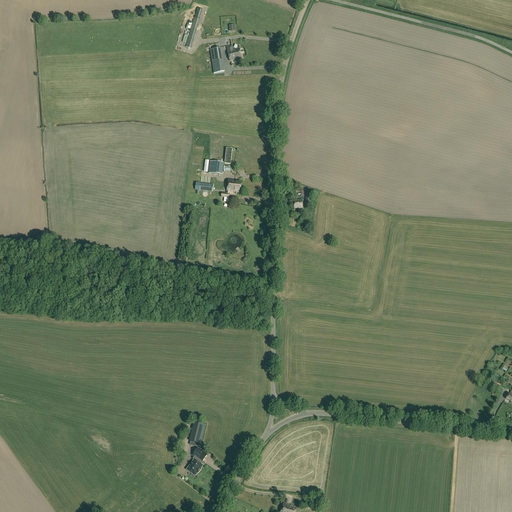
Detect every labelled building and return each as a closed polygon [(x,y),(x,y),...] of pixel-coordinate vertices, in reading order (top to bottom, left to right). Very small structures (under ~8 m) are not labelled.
[(185,47),(191,49),(203,10),(198,8),(185,47)] [(229,52),(228,52),(230,61),(242,59),(240,49),(233,50),(232,47),(228,48),(229,52)] [(214,73),(225,72),(221,48),(210,50),(214,73)] [(224,163),(210,161),(209,173),(222,175),(224,163)] [(235,190),(235,192),(241,192),(242,181),(228,180),(228,183),(235,184),(234,187),(235,187),(235,188),(237,188),(236,190),(235,190)] [(213,192),(213,190),(214,185),(201,183),(200,191),(213,192)] [(230,191),(235,192),(235,190),(236,190),(237,188),(235,188),(235,187),(234,187),(235,184),(228,183),(227,194),(222,194),(222,197),(225,197),(224,200),(228,200),(229,198),(230,191)] [(500,391),(503,387),(498,381),(494,385),(500,391)] [(206,425),(194,422),(190,441),(201,444),(206,425)] [(207,455),(198,448),(193,455),(195,457),(193,459),(194,460),(187,470),(195,476),(198,473),(199,474),(202,469),(201,469),(203,466),(200,464),(202,461),(203,461),(207,455)]
